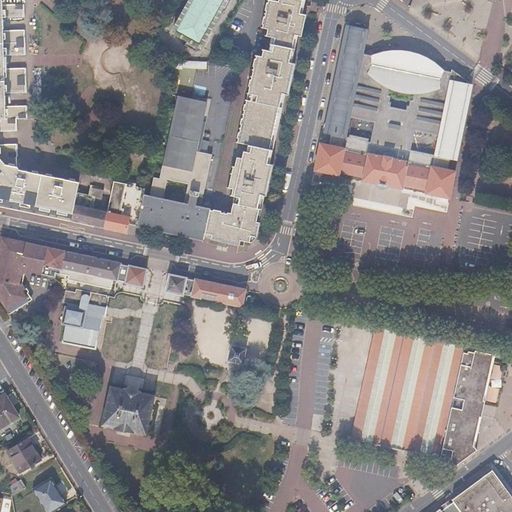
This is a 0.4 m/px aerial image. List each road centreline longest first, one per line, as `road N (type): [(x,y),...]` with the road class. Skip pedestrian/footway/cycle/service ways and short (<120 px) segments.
road 1 (tertiary): [(0,221),(240,269),(272,257),(284,241),(340,0)]
road 2 (tertiary): [(101,511),(0,347)]
road 3 (tertiary): [(511,97),(379,0)]
road 4 (tertiary): [(511,440),(414,511)]
